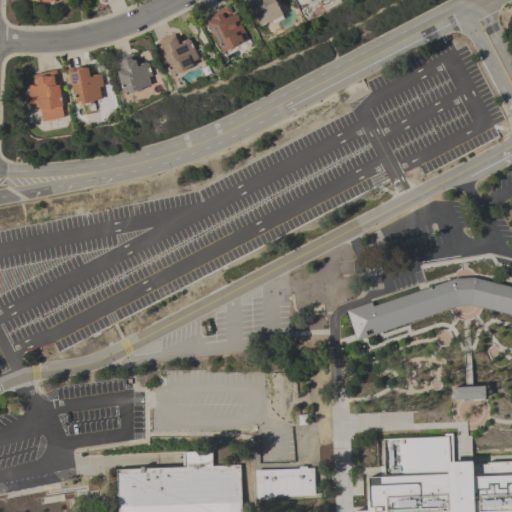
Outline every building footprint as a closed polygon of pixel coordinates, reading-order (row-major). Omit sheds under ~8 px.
[(247,1),(248,0),(274,0),(282,15),(266,23),(265,22),(261,25),(262,25),(261,26),(247,1)] [(223,52),(211,30),(211,31),(203,17),(228,4),(233,14),(234,13),(247,38),(243,40),(244,41),(223,52)] [(199,58),(191,62),(193,65),(186,69),(186,70),(180,73),(179,72),(171,76),(155,43),(174,33),(176,37),(179,36),(181,41),(187,38),(188,40),(189,39),(199,58)] [(152,76),(148,77),(151,85),(141,88),(142,90),(132,93),(131,91),(122,93),(112,59),(133,53),(136,61),(138,60),(139,63),(146,61),(147,63),(148,63),(152,76)] [(101,99),(89,101),(89,102),(81,104),(80,101),(74,102),(68,68),(85,65),(85,66),(91,65),(93,73),(89,74),(89,76),(99,74),(99,75),(101,75),(103,86),(99,87),(101,99)] [(59,85),(58,86),(64,117),(42,121),(40,110),(38,110),(38,107),(30,108),(26,88),(27,87),(27,85),(34,84),(32,75),(35,74),(56,70),(59,85)] [(471,305),(458,305),(448,309),(407,322),(377,333),(365,337),(359,339),(355,340),(345,310),(370,301),(371,306),(454,278),(472,277),(511,287),(511,314),(481,307),(471,305)] [(451,400),(483,399),(483,386),(451,387),(451,400)] [(511,511),(353,511),(366,510),(366,500),(367,500),(366,477),(383,476),(382,439),(443,436),(443,433),(451,433),(452,461),(471,461),(471,465),(486,464),(486,462),(511,461),(511,511)] [(117,511),(116,469),(139,468),(139,466),(143,466),(143,468),(184,466),(183,451),(211,450),(212,465),(240,464),(240,470),(241,511),(117,511)] [(299,468),(298,466),(306,466),(306,468),(313,468),(314,495),(271,497),(271,499),(256,499),(255,470),(299,468)]
